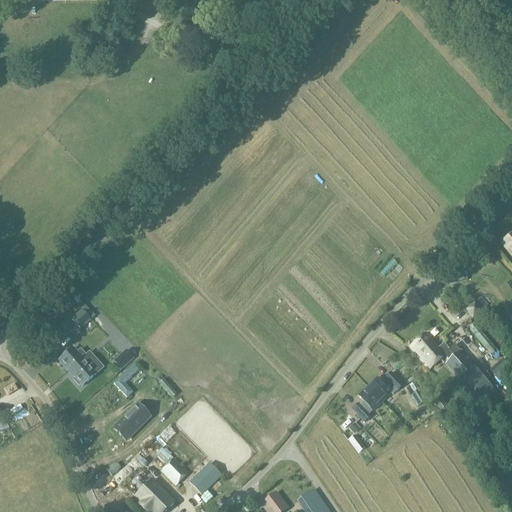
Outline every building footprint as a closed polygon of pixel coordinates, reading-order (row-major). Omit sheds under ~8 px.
[(511,234),(502,244),(511,255),(511,234)] [(494,292),(498,298),(505,293),(501,287),(494,292)] [(478,324),(490,314),(479,301),(467,311),(478,324)] [(72,320),(81,330),(90,321),(82,312),(72,320)] [(421,359),(436,345),(426,334),(411,347),(421,359)] [(59,360),(74,345),(67,338),(52,353),(59,360)] [(112,338),(106,343),(110,348),(105,352),(107,356),(119,348),(112,338)] [(439,348),(436,345),(421,359),(430,370),(446,357),(450,362),(445,365),(460,381),(454,386),(470,402),(487,386),(482,381),(484,379),(460,353),(461,352),(455,346),(450,350),(444,344),(439,348)] [(81,386),(82,388),(96,375),(90,368),(93,365),(81,351),(77,354),(74,349),(60,362),(75,380),(74,381),(80,387),(81,386)] [(121,370),(126,366),(133,360),(127,352),(119,359),(115,363),(121,370)] [(58,365),(56,356),(49,358),(52,367),(58,365)] [(487,369),(490,364),(484,360),(481,365),(487,369)] [(43,376),(50,365),(44,362),(37,372),(43,376)] [(136,365),(114,385),(128,400),(134,394),(126,386),(142,371),(136,365)] [(383,385),(377,379),(368,388),(382,403),(391,394),(393,395),(397,391),(397,392),(403,387),(391,374),(385,379),(387,381),(383,385)] [(491,387),(482,393),(487,400),(496,394),(491,387)] [(373,412),(382,403),(368,388),(359,397),(364,403),(360,407),(358,405),(353,410),(365,423),(370,418),(368,415),(372,412),(373,412)] [(426,403),(420,392),(411,397),(418,408),(426,403)] [(131,466),(144,453),(117,423),(103,436),(131,466)] [(355,424),(349,429),(354,434),(359,429),(355,424)] [(370,426),(366,430),(373,438),(377,434),(370,426)] [(352,446),(358,442),(355,437),(349,441),(352,446)] [(176,487),(189,475),(175,460),(162,472),(176,487)] [(221,478),(209,466),(190,485),(202,497),(221,478)] [(154,481),(153,483),(152,482),(136,499),(141,503),(138,506),(143,511),(182,511),(168,498),(177,490),(163,476),(156,483),(154,481)] [(328,511),(314,491),(298,503),(304,511),(328,511)] [(277,493),(265,501),(272,511),(285,511),(289,509),(277,493)]
